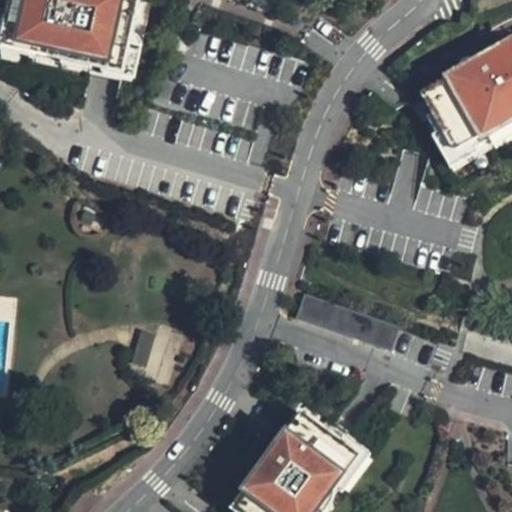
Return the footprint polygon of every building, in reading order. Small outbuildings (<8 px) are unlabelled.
[(3,0),(3,2),(0,14),(0,37),(46,48),(70,53),(120,64),(134,0),(3,0)] [(46,48),(0,37),(0,14),(3,2),(0,1),(0,54),(42,64),(46,48)] [(128,29),(120,64),(70,53),(67,69),(136,84),(147,34),(128,29)] [(511,43),(471,67),(448,79),(419,95),(431,117),(452,154),(511,120),(511,43)] [(444,72),(448,79),(471,67),(467,60),(444,72)] [(511,120),(452,154),(431,117),(421,123),(429,138),(423,142),(442,178),(474,160),(471,153),(486,145),(489,152),(511,138),(511,131),(511,130),(511,120)] [(395,326),(304,295),(296,316),(388,347),(395,326)] [(139,328),(131,371),(167,378),(175,335),(139,328)] [(254,479),(232,509),(236,511),(311,511),(318,503),(332,483),(355,452),(329,433),(301,413),(288,432),(272,453),(263,467),(254,479)] [(333,427),(329,433),(355,452),(332,483),(342,491),(369,454),(333,427)] [(272,453),(288,432),(282,428),(266,449),(272,453)] [(318,503),(311,511),(327,511),(328,511),(318,503)]
